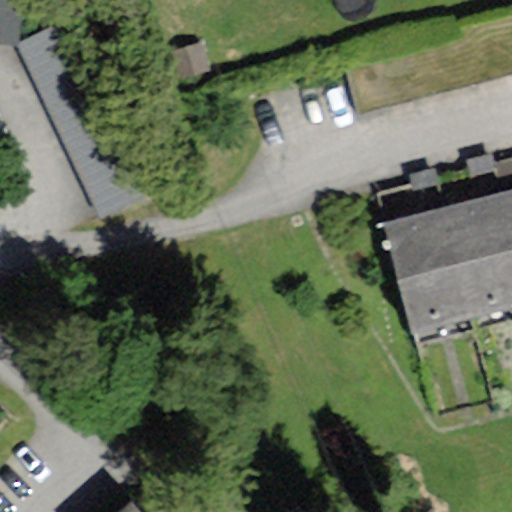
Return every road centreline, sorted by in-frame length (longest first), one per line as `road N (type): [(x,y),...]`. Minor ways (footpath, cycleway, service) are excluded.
road 1 (unknown): [(0,252),(511,136)]
road 2 (unknown): [(0,382),(84,458),(28,511)]
